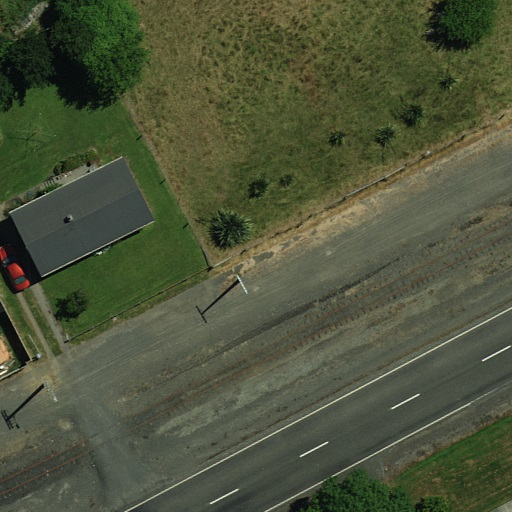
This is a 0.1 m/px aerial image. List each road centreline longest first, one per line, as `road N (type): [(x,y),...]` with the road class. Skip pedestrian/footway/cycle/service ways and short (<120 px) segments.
road 1 (residential): [(0,423),(511,161)]
road 2 (secondary): [(511,344),(190,511)]
